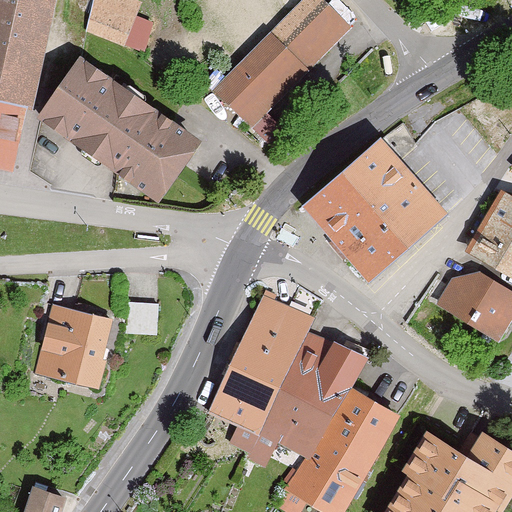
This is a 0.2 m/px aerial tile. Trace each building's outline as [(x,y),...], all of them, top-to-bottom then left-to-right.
[(0,0),(0,174),(16,178),(29,115),(35,116),(60,0),(0,0)] [(309,0),(212,95),(250,134),(353,34),(319,0),(309,0)] [(84,66),(41,124),(162,211),(204,152),(84,66)] [(382,130),(300,198),(367,278),(449,210),(382,130)] [(511,203),(503,198),(472,253),(511,275),(511,203)] [(452,281),(435,309),(503,347),(511,331),(511,295),(483,276),(452,281)] [(319,323),(265,299),(212,418),(308,462),(287,494),(319,511),(350,511),(402,420),(356,397),(370,367),(338,345),(313,336),(319,323)] [(117,329),(55,309),(35,370),(97,390),(117,329)] [(464,454),(424,430),(376,511),(484,511),(494,495),(505,501),(511,488),(511,443),(481,425),(464,454)] [(60,511),(66,497),(33,486),(24,511),(60,511)]
